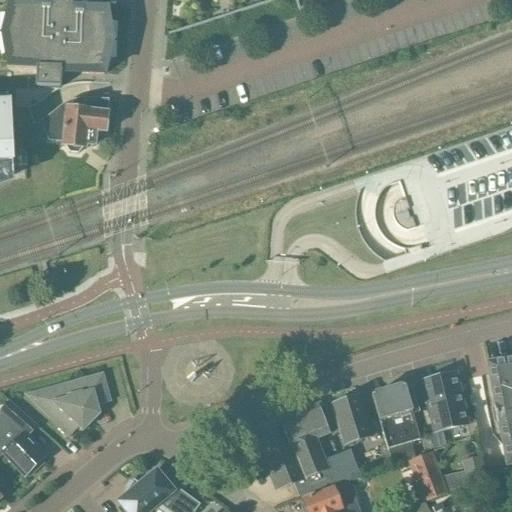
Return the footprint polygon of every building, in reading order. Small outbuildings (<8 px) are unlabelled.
[(73,1),(54,1),(54,5),(11,4),(7,18),(8,18),(8,35),(1,35),(1,36),(8,37),(7,54),(6,54),(8,68),(36,70),(36,76),(36,89),(60,90),(61,75),(104,76),(108,62),(107,62),(107,45),(114,45),(114,44),(107,43),(108,26),(109,25),(107,11),(73,10),(73,1)] [(0,180),(14,176),(11,112),(21,111),(42,103),(50,96),(60,90),(36,89),(36,76),(0,77),(0,180)] [(109,101),(91,100),(79,101),(73,102),(67,104),(67,105),(61,109),(56,114),(50,118),(44,121),(41,122),(42,124),(43,123),(49,142),(63,143),(63,147),(67,147),(69,153),(78,154),(82,149),(86,150),(86,146),(95,147),(97,133),(106,134),(109,101)] [(318,193),(318,194),(320,198),(321,203),(361,190),(360,191),(359,193),(358,196),(358,197),(357,201),(356,205),(355,209),(355,213),(355,217),(355,221),(356,225),(357,229),(358,233),(360,236),(362,240),(364,244),(366,247),(368,250),(371,253),(374,256),(377,258),(380,261),(385,263),(399,259),(407,256),(415,253),(413,249),(421,247),(422,251),(423,251),(424,251),(426,255),(427,260),(426,261),(427,261),(511,232),(511,127),(503,130),(353,181),(318,193)] [(511,358),(487,363),(494,404),(493,404),(496,424),(498,424),(505,466),(511,465),(511,358)] [(435,434),(467,426),(454,374),(423,382),(435,434)] [(110,403),(102,375),(25,397),(69,439),(78,429),(82,433),(93,422),(86,415),(86,414),(87,413),(87,412),(87,411),(87,410),(110,403)] [(379,395),(371,397),(383,437),(392,465),(414,458),(410,443),(420,440),(413,414),(420,412),(416,398),(408,400),(405,387),(397,389),(394,388),(380,392),(379,395)] [(338,405),(333,407),(345,447),(371,439),(370,437),(379,434),(375,421),(366,423),(358,399),(353,400),(349,398),(340,401),(338,405)] [(0,459),(4,456),(25,478),(27,476),(29,478),(39,469),(36,467),(43,460),(34,450),(37,448),(28,438),(39,427),(12,402),(11,404),(8,407),(0,414),(0,459)] [(280,420),(283,428),(256,438),(276,490),(292,484),(297,498),(331,486),(349,483),(361,478),(351,450),(324,460),(315,439),(328,434),(317,406),(280,420)] [(447,495),(433,453),(408,462),(423,504),(403,511),(428,511),(425,504),(447,495)] [(472,485),(487,479),(482,458),(466,462),(472,485)] [(162,478),(156,471),(140,485),(134,481),(132,483),(132,484),(127,491),(127,490),(123,495),(125,497),(118,503),(124,511),(151,511),(159,506),(167,511),(195,511),(200,506),(162,478)] [(360,511),(349,483),(331,486),(332,489),(301,501),(304,511),(360,511)]
